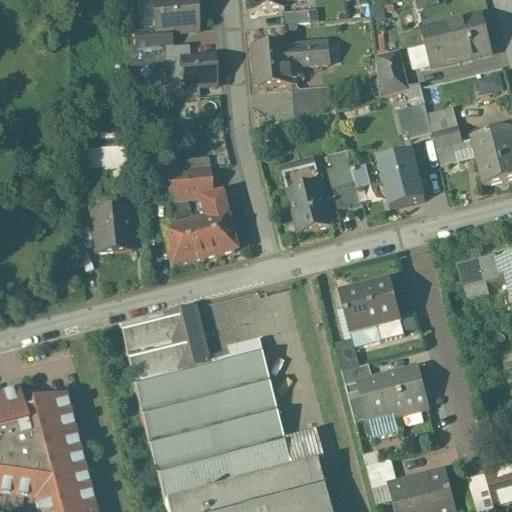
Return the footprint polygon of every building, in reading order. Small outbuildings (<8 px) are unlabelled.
[(193,0),(187,0),(153,3),(155,33),(156,37),(169,36),(196,34),(193,0)] [(249,0),(251,10),(285,7),(284,1),(284,0),(249,0)] [(309,13),(283,16),(284,27),(310,25),(309,13)] [(481,19),(424,33),(432,70),(490,56),(481,19)] [(169,36),(156,37),(155,33),(134,35),(136,53),(162,50),(170,50),(169,36)] [(288,48),(254,51),(257,91),(296,87),(295,69),(311,68),(310,50),(295,51),(295,47),(288,48)] [(170,50),(162,50),(163,62),(190,60),(188,48),(170,50)] [(321,49),(310,50),(311,68),(322,67),(321,49)] [(136,53),(125,54),(126,67),(163,64),(163,62),(162,50),(136,53)] [(190,60),(163,62),(163,64),(167,103),(199,100),(198,92),(215,90),(212,56),(210,56),(210,59),(190,60)] [(397,58),(377,63),(381,100),(406,94),(397,58)] [(324,95),(292,98),(294,124),(326,116),(324,95)] [(511,144),(509,133),(473,143),(484,188),(511,180),(511,144)] [(130,166),(129,146),(88,149),(89,172),(114,171),(115,185),(138,183),(137,166),(130,166)] [(412,155),(378,164),(390,212),(425,203),(412,155)] [(348,156),(329,161),(332,172),(327,173),(331,192),(332,191),(338,212),(360,206),(348,156)] [(314,162),(281,170),(287,194),(320,186),(314,162)] [(201,171),(184,172),(186,203),(204,201),(201,171)] [(184,172),(166,174),(169,204),(186,203),(184,172)] [(320,186),(287,194),(298,237),(331,229),(320,186)] [(127,211),(91,214),(95,257),(131,254),(127,211)] [(223,216),(213,219),(213,222),(194,227),(202,261),(234,253),(225,219),(224,219),(223,216)] [(194,227),(174,232),(173,229),(163,231),(164,235),(163,235),(171,269),(202,261),(194,227)] [(511,263),(498,267),(496,258),(458,267),(464,291),(501,282),(501,284),(505,283),(511,309),(511,263)] [(72,281),(52,286),(55,298),(75,292),(72,281)] [(390,285),(340,298),(349,334),(376,327),(377,330),(400,324),(390,285)] [(259,343),(228,351),(231,359),(208,365),(194,309),(119,328),(126,358),(125,359),(154,476),(156,476),(163,504),(162,504),(163,506),(164,506),(165,511),(233,511),(298,495),(292,472),(259,343)] [(352,342),(334,347),(341,374),(359,370),(352,342)] [(511,349),(503,351),(511,400),(511,399),(511,349)] [(359,370),(341,374),(345,389),(356,386),(356,385),(372,381),(368,367),(359,370)] [(372,381),(356,385),(356,386),(366,424),(393,417),(396,416),(395,413),(427,404),(418,369),(372,381)] [(356,386),(345,389),(355,427),(366,424),(356,386)] [(18,393),(0,398),(0,500),(33,505),(34,511),(94,511),(91,511),(89,503),(92,502),(87,483),(84,484),(79,466),(82,465),(77,446),(74,447),(70,429),(73,428),(68,409),(65,409),(62,401),(65,400),(65,398),(30,407),(31,412),(23,414),(18,393)] [(393,417),(366,424),(371,441),(398,434),(393,417)] [(391,463),(366,469),(372,492),(387,488),(397,486),(391,463)] [(298,495),(233,511),(331,511),(319,465),(292,472),(298,495)] [(511,466),(484,474),(494,511),(501,511),(511,509),(511,466)] [(397,486),(387,488),(393,511),(455,511),(445,474),(397,486)]
